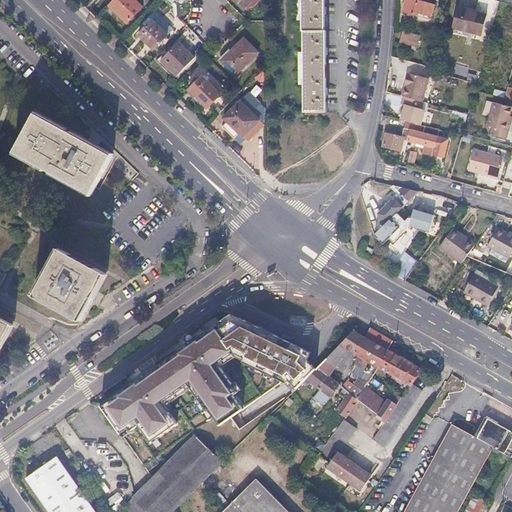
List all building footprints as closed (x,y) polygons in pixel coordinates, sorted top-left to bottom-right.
[(134,0),(111,0),(107,5),(125,22),(141,5),(134,0)] [(324,0),(302,0),(304,115),(326,115),(324,0)] [(434,5),(415,0),(405,0),(403,11),(413,14),(413,12),(430,16),(434,5)] [(457,7),(452,27),(480,35),(485,15),(457,7)] [(149,18),(151,21),(166,35),(171,30),(156,15),(154,17),(151,15),(149,18)] [(166,35),(151,21),(138,35),(153,49),(166,35)] [(418,47),(421,35),(403,30),(399,42),(418,47)] [(257,52),(242,38),(221,60),(235,74),(257,52)] [(177,42),(160,60),(170,70),(176,76),(194,57),(177,42)] [(160,60),(156,64),(166,74),(170,70),(160,60)] [(400,95),(401,96),(420,101),(426,78),(405,73),(400,95)] [(220,94),(201,75),(198,79),(193,84),(189,88),(208,107),(220,94)] [(193,84),(198,79),(194,75),(189,81),(193,84)] [(511,88),(506,87),(503,98),(511,100),(511,94),(511,88)] [(248,91),(238,101),(258,120),(242,137),(244,139),(247,141),(264,124),(264,108),(248,91)] [(420,101),(401,96),(399,103),(403,104),(398,118),(404,120),(419,124),(423,109),(420,108),(422,101),(420,101)] [(238,101),(222,117),(225,121),(221,126),(233,137),(237,132),(242,137),(258,120),(238,101)] [(505,138),(508,131),(504,130),(508,115),(510,106),(493,102),(487,125),(492,127),(490,134),(505,138)] [(466,114),(452,110),(450,116),(464,120),(466,114)] [(35,114),(14,153),(91,196),(112,157),(35,114)] [(421,133),(423,125),(419,124),(404,120),(400,136),(384,132),(381,144),(402,150),(406,139),(408,129),(421,133)] [(436,129),(423,125),(421,133),(435,136),(436,129)] [(408,129),(406,139),(418,143),(425,144),(425,148),(424,152),(444,157),(448,140),(435,136),(421,133),(408,129)] [(237,132),(233,137),(240,144),(244,139),(242,137),(237,132)] [(503,156),(473,149),(468,168),(490,174),(489,176),(497,178),(503,156)] [(402,206),(401,207),(407,214),(414,203),(420,196),(416,192),(402,206)] [(379,225),(381,227),(401,207),(402,206),(402,204),(397,200),(393,200),(380,213),(379,225)] [(407,214),(401,207),(381,227),(373,235),(382,245),(387,239),(391,242),(397,236),(393,232),(403,221),(407,225),(428,230),(435,214),(414,203),(407,214)] [(393,232),(397,236),(407,225),(403,221),(393,232)] [(457,236),(460,233),(452,227),(438,247),(460,263),(472,247),(457,236)] [(508,257),(511,249),(511,236),(507,233),(496,228),(487,245),(508,257)] [(457,236),(472,247),(475,243),(460,233),(457,236)] [(405,249),(392,271),(405,279),(418,257),(405,249)] [(104,274),(61,251),(35,296),(79,320),(104,274)] [(473,274),(462,292),(486,306),(496,288),(473,274)] [(235,304),(104,393),(121,417),(128,415),(130,420),(120,423),(121,429),(128,432),(141,424),(151,428),(174,413),(160,392),(189,372),(215,411),(236,397),(232,383),(233,381),(213,353),(228,343),(283,368),(291,381),(300,378),(304,375),(310,374),(316,362),(315,359),(305,366),(311,354),(311,355),(308,343),(240,312),(235,304)] [(0,346),(12,324),(0,317),(0,346)] [(315,370),(306,378),(329,397),(338,383),(328,375),(352,351),(363,358),(377,366),(387,349),(392,341),(381,334),(369,328),(364,336),(353,330),(327,357),(316,368),(315,370)] [(387,349),(377,366),(394,376),(393,378),(400,382),(402,380),(410,385),(411,384),(421,369),(397,355),(398,351),(392,348),(388,350),(387,349)] [(363,358),(359,363),(355,365),(363,370),(371,375),(377,366),(363,358)] [(371,375),(363,370),(348,394),(356,399),(367,382),(371,375)] [(356,399),(354,403),(375,416),(374,418),(384,424),(386,422),(390,416),(394,409),(398,403),(400,399),(390,393),(388,395),(367,382),(356,399)] [(411,384),(410,385),(407,390),(418,397),(422,391),(411,384)] [(418,397),(407,390),(402,396),(414,404),(418,397)] [(341,395),(344,397),(334,412),(343,418),(354,403),(356,399),(348,394),(344,391),(341,395)] [(400,399),(398,403),(409,410),(414,404),(402,396),(400,399)] [(409,410),(398,403),(394,409),(405,416),(409,410)] [(394,409),(390,416),(401,423),(405,416),(394,409)] [(390,416),(386,422),(397,429),(401,423),(390,416)] [(475,435),(452,423),(479,472),(492,449),(511,459),(511,457),(511,432),(485,417),(475,435)] [(172,511),(241,447),(213,418),(152,479),(119,511),(172,511)] [(356,430),(342,421),(332,435),(346,445),(356,430)] [(384,424),(381,428),(393,436),(397,429),(386,422),(384,424)] [(457,511),(479,472),(452,423),(404,511),(457,511)] [(393,436),(381,428),(377,434),(389,442),(393,436)] [(377,434),(373,441),(384,448),(389,442),(377,434)] [(109,443),(104,447),(114,459),(119,455),(109,443)] [(334,449),(324,463),(358,487),(368,473),(334,449)] [(96,511),(58,457),(26,479),(49,511),(96,511)] [(99,460),(95,463),(102,474),(106,470),(99,460)] [(288,511),(256,481),(226,511),(288,511)] [(479,511),(485,500),(473,494),(463,511),(479,511)]
